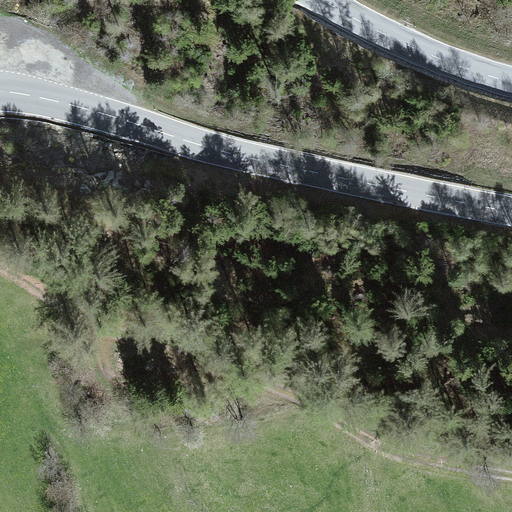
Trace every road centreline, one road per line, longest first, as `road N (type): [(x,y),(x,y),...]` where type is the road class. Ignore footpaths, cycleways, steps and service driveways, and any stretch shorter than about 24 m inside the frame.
road 1 (track): [(0,258),(114,332),(318,406),(403,460),(511,481)]
road 2 (tertiary): [(0,93),(46,97),(196,142),(511,211)]
road 3 (tertiary): [(511,81),(426,53),(319,0)]
